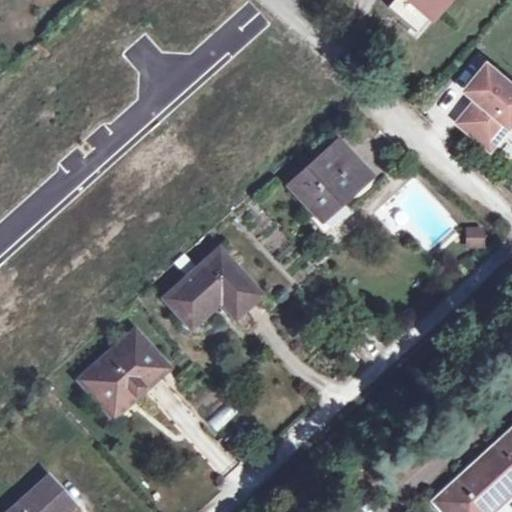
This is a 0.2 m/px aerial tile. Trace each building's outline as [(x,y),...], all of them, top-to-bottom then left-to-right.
[(393,0),(387,7),(416,32),(442,0),(393,0)] [(511,82),(485,60),(463,87),(478,100),(472,108),(468,104),(455,120),(489,147),(511,119),(511,82)] [(341,143),(291,187),(315,214),(318,217),(339,197),(342,201),(369,174),(341,143)] [(318,217),(315,214),(311,217),(327,234),(351,210),(342,201),(339,197),(318,217)] [(485,246),(483,227),(464,228),(466,248),(485,246)] [(218,251),(164,299),(189,327),(224,296),(239,313),(258,295),(218,251)] [(126,386),(134,396),(166,367),(134,333),(80,380),(103,407),(126,386)] [(112,416),(134,396),(126,386),(103,407),(112,416)] [(433,498),(446,511),(489,511),(506,497),(502,493),(511,484),(511,429),(508,433),(510,435),(461,478),(457,475),(433,498)] [(64,511),(74,503),(60,488),(49,476),(10,511),(64,511)]
